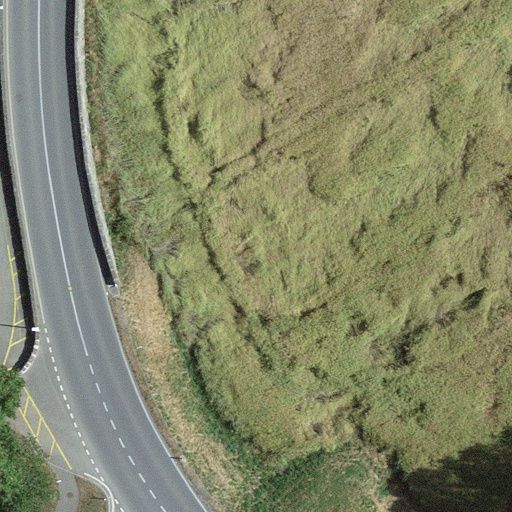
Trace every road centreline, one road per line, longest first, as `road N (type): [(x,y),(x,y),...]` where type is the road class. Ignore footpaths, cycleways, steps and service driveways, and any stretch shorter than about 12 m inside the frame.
road 1 (tertiary): [(39,0),(44,121),(69,292),(115,432),(166,511)]
road 2 (track): [(0,396),(47,426),(115,432)]
